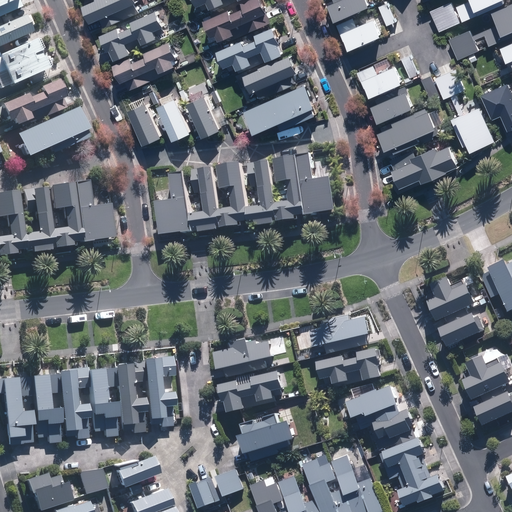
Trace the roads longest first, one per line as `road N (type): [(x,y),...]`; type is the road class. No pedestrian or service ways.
road 1 (residential): [(377,256),(144,294)]
road 2 (residential): [(124,162),(354,128)]
road 3 (residential): [(471,465),(377,256)]
road 4 (residential): [(54,0),(124,162)]
road 5 (residential): [(0,470),(167,436)]
road 6 (residential): [(511,198),(377,256)]
road 7 (residential): [(144,294),(0,312)]
road 8 (residential): [(300,0),(354,128)]
road 9 (residential): [(124,162),(144,294)]
road 10 (residential): [(354,128),(377,256)]
road 11 (residential): [(124,162),(0,178)]
